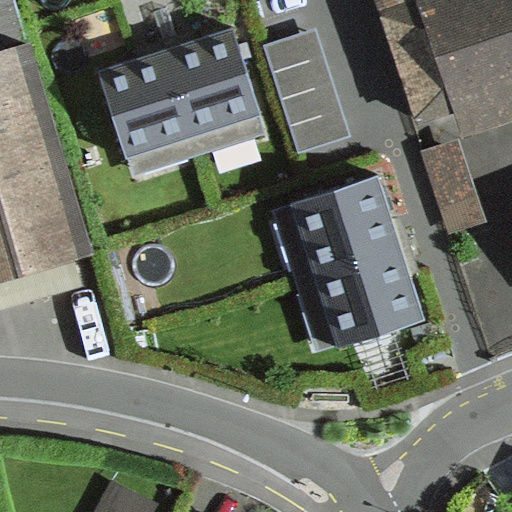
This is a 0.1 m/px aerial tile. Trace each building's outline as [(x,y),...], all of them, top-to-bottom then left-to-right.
[(511,0),(381,0),(425,128),(511,98),(511,0)] [(258,141),(227,45),(164,65),(195,161),(258,141)] [(0,283),(78,260),(16,56),(0,60),(0,283)] [(195,161),(164,65),(102,84),(133,181),(195,161)] [(457,144),(432,153),(453,211),(478,203),(457,144)] [(410,239),(386,165),(284,199),(308,273),(410,239)] [(436,314),(410,239),(308,273),(334,348),(436,314)]
